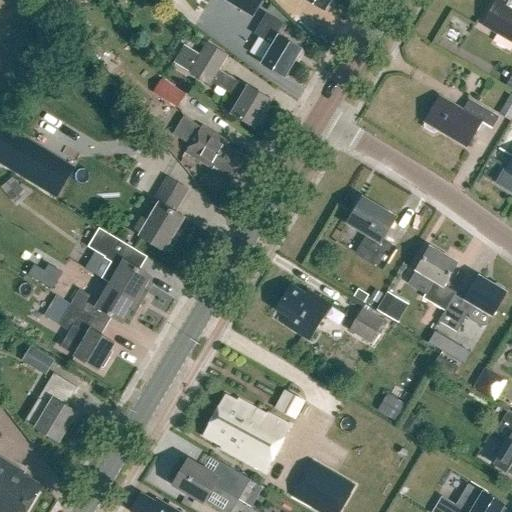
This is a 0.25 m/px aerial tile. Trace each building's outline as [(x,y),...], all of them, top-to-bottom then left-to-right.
[(224,0),(251,17),(261,0),(224,0)] [(307,0),(325,11),(331,0),(307,0)] [(511,0),(509,6),(499,0),(497,0),(483,24),(511,41),(511,0)] [(285,78),(302,49),(280,36),(286,26),(266,13),(254,34),(273,45),(262,64),(285,78)] [(211,82),(228,93),(240,100),(232,113),(255,127),(272,100),(248,86),(247,87),(219,70),(228,55),(207,42),(200,54),(186,45),(175,63),(210,85),(211,82)] [(184,74),(173,68),(169,75),(179,82),(178,84),(191,92),(194,86),(181,79),(184,74)] [(78,70),(77,87),(88,87),(88,71),(78,70)] [(186,95),(161,80),(153,94),(178,108),(186,95)] [(511,121),(511,118),(511,93),(499,114),(511,121)] [(426,122),(424,125),(425,128),(433,133),(436,132),(438,129),(467,147),(481,122),(491,128),(498,117),(488,111),(469,100),(462,110),(440,97),(425,121),(426,122)] [(190,145),(186,153),(212,169),(214,166),(234,177),(246,157),(227,145),(228,142),(202,126),(202,127),(184,116),(173,134),(190,145)] [(36,185),(60,198),(77,167),(52,154),(36,185)] [(14,203),(26,194),(14,178),(1,187),(14,203)] [(176,211),(189,190),(168,178),(154,201),(160,205),(141,236),(165,250),(185,217),(176,211)] [(382,240),(396,218),(364,198),(348,224),(367,235),(355,254),(382,271),(396,249),(382,240)] [(148,256),(99,227),(88,246),(112,260),(102,278),(111,284),(143,303),(149,293),(145,290),(153,277),(140,269),(148,256)] [(445,286),(458,263),(430,247),(416,271),(408,285),(425,295),(423,298),(444,311),(455,292),(445,286)] [(466,298),(455,292),(444,311),(438,320),(457,332),(468,313),(470,319),(482,326),(487,325),(507,292),(505,291),(504,288),(497,284),(494,285),(479,276),(466,298)] [(73,295),(74,295),(49,279),(44,287),(71,304),(107,325),(112,316),(124,323),(132,310),(137,313),(143,303),(111,284),(100,302),(80,290),(75,297),(73,295)] [(311,340),(332,305),(305,288),(303,291),(292,285),(277,309),(291,318),(286,325),(311,340)] [(376,289),(370,299),(377,303),(383,294),(376,289)] [(364,303),(368,296),(358,290),(354,297),(364,303)] [(388,292),(377,311),(391,319),(402,300),(388,292)] [(107,325),(71,304),(59,324),(70,331),(61,346),(76,354),(75,355),(99,370),(102,366),(104,368),(110,358),(107,356),(115,343),(101,335),(107,325)] [(371,343),(384,320),(363,308),(350,330),(371,343)] [(452,358),(457,350),(447,344),(442,353),(452,358)] [(22,361),(46,375),(55,360),(31,346),(22,361)] [(433,366),(453,377),(458,368),(439,357),(433,366)] [(474,387),(497,400),(509,379),(486,366),(474,387)] [(54,373),(25,420),(60,440),(77,412),(67,406),(78,387),(54,373)] [(298,417),(307,399),(288,389),(278,406),(298,417)] [(265,472),(290,426),(267,414),(266,416),(238,400),(237,403),(225,397),(203,436),(215,442),(213,445),(216,446),(216,445),(265,472)] [(511,474),(511,412),(509,410),(495,433),(511,442),(497,465),(511,474)] [(483,440),(486,458),(500,456),(497,438),(483,440)] [(204,469),(189,460),(173,486),(204,504),(215,486),(251,508),(262,489),(211,458),(204,469)] [(22,511),(26,511),(41,487),(22,476),(23,473),(0,459),(0,511),(16,511),(18,510),(22,511)] [(291,496),(318,511),(340,511),(356,486),(312,460),(291,496)] [(501,511),(505,505),(485,493),(469,484),(456,506),(447,500),(442,498),(433,511),(501,511)] [(156,504),(142,495),(133,511),(134,511),(176,511),(158,501),(156,504)]
